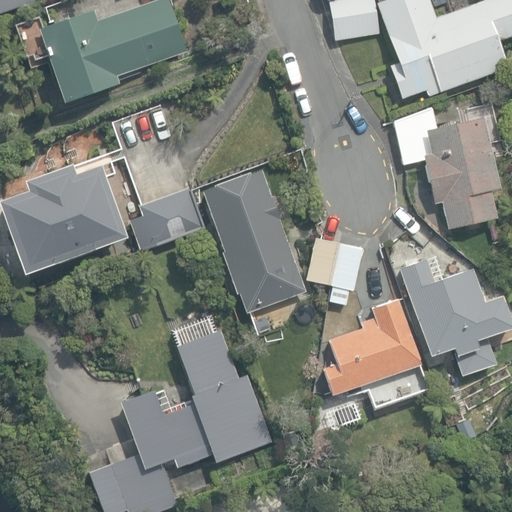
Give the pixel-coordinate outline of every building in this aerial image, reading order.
[(0,0),(0,14),(34,2),(33,0),(0,0)] [(37,28),(62,103),(117,84),(114,76),(183,52),(165,0),(157,0),(96,21),(92,9),(37,28)] [(326,0),(332,41),(378,34),(373,0),(326,0)] [(511,34),(511,0),(482,0),(435,17),(428,0),(381,0),(376,2),(388,35),(385,36),(395,62),(386,66),(399,100),(423,91),(426,97),(502,69),(493,42),(511,34)] [(441,203),(447,231),(496,219),(489,191),(498,189),(481,119),(438,129),(432,116),(438,115),(436,107),(428,109),(393,124),(402,166),(419,162),(432,205),(441,203)] [(0,199),(0,209),(23,273),(126,237),(100,165),(74,174),(71,164),(23,181),(26,190),(0,199)] [(229,282),(235,297),(262,287),(261,282),(259,276),(267,273),(264,264),(291,254),(260,170),(249,174),(248,173),(212,186),(213,188),(201,192),(222,250),(220,250),(229,275),(227,275),(229,282)] [(129,219),(139,248),(202,227),(189,188),(139,206),(142,215),(129,219)] [(422,248),(449,271),(461,256),(435,233),(422,248)] [(316,282),(352,290),(354,282),(362,249),(315,237),(304,280),(316,282)] [(404,282),(429,355),(511,327),(501,295),(483,301),(477,282),(472,268),(441,279),(439,272),(431,274),(426,259),(400,268),(404,282)] [(323,367),(332,394),(353,387),(355,393),(364,390),(362,384),(385,376),(389,375),(421,364),(399,298),(389,302),(386,303),(371,308),(374,317),(361,321),(363,328),(329,339),(337,363),(329,365),(323,367)] [(122,511),(128,510),(128,511),(156,511),(178,504),(162,462),(174,458),(177,467),(212,454),(215,462),(271,442),(246,374),(239,377),(220,328),(175,345),(194,393),(190,395),(192,399),(170,407),(164,389),(156,392),(154,388),(119,401),(139,452),(89,471),(103,511),(122,511)]
